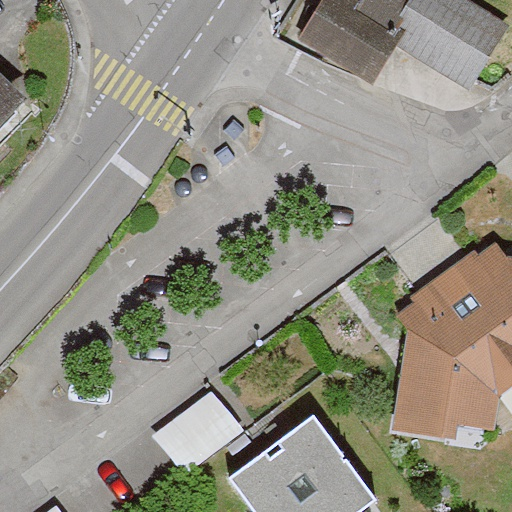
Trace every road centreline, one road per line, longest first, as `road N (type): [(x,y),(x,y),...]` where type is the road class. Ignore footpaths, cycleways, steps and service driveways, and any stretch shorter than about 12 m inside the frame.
road 1 (residential): [(0,495),(228,343),(502,140)]
road 2 (primary): [(209,22),(113,154),(0,288)]
road 3 (residential): [(502,140),(357,113),(272,70),(209,22)]
